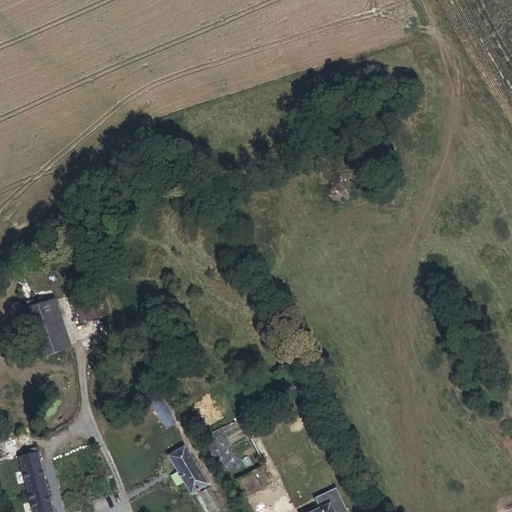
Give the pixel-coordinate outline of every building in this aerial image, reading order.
[(99,293),(75,301),(83,325),(107,317),(99,293)] [(57,304),(49,306),(62,351),(70,349),(57,304)] [(49,306),(30,311),(43,357),(62,351),(49,306)] [(173,425),(159,401),(152,405),(167,429),(173,425)] [(207,485),(184,448),(168,457),(192,495),(207,485)] [(20,458),(34,511),(52,511),(37,454),(20,458)] [(234,481),(244,500),(268,486),(258,468),(234,481)] [(347,511),(336,489),(314,500),(319,511),(317,511),(347,511)]
